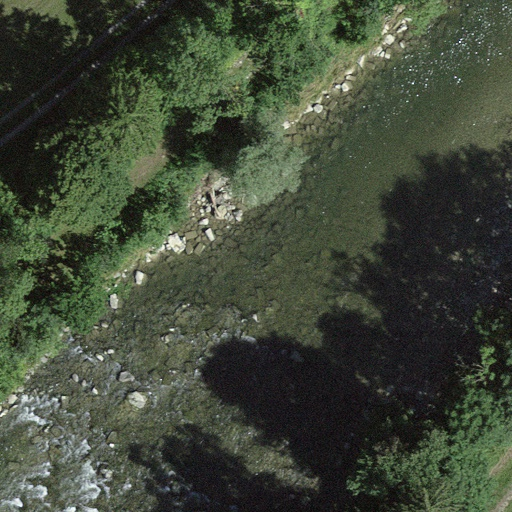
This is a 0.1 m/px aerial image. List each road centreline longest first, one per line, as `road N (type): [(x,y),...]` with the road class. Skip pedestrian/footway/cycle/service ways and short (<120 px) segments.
road 1 (track): [(333,0),(0,324)]
road 2 (track): [(0,134),(160,0)]
